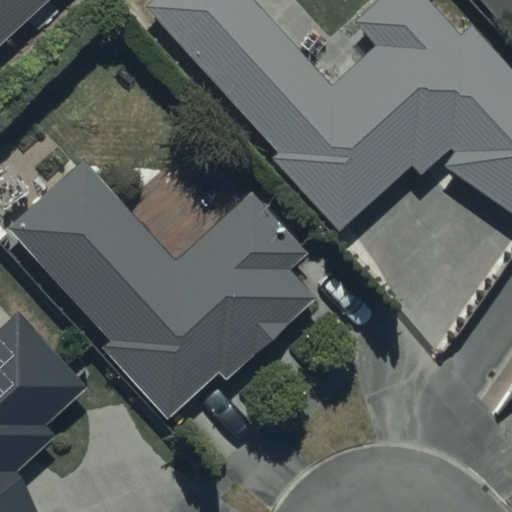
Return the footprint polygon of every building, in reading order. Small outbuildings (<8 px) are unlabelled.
[(0,0),(0,27),(30,0),(0,0)] [(254,0),(144,0),(273,141),(263,149),(329,222),(403,156),(414,169),(446,140),(450,145),(439,155),(511,207),(511,66),(468,14),(454,26),(431,0),(362,0),(350,11),(375,40),(328,80),(254,0)] [(511,0),(486,0),(511,28),(511,0)] [(79,151),(3,219),(102,330),(95,336),(160,409),(212,364),(218,371),(309,290),(282,259),(301,243),(247,183),(169,252),(79,151)] [(0,511),(33,511),(11,461),(50,426),(38,413),(77,376),(12,304),(0,315),(0,511)]
